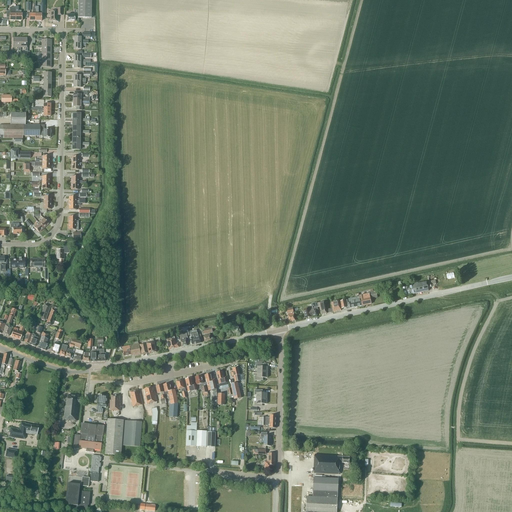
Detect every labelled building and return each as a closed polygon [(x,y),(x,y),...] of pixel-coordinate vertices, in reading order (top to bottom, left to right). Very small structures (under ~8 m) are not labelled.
[(90,18),(90,0),(75,0),(76,1),(77,1),(78,1),(77,10),(74,10),(74,15),(66,15),(66,22),(74,22),(74,18),(77,18),(90,18)] [(15,8),(9,8),(9,11),(6,11),(6,18),(9,18),(9,21),(15,21),(15,8)] [(55,9),(55,12),(50,12),(50,21),(57,21),(57,16),(62,16),(62,9),(55,9)] [(41,61),(41,60),(38,60),(37,62),(41,62),(41,68),(51,68),(51,61),(41,61)] [(89,105),(89,101),(72,101),(72,107),(76,107),(76,111),(82,111),(82,107),(80,107),(80,104),(81,104),(81,105),(89,105)] [(25,125),(25,114),(10,114),(10,125),(25,125)] [(0,135),(3,135),(3,138),(14,139),(22,139),(22,136),(23,136),(27,136),(27,125),(0,125),(0,135)] [(27,125),(27,136),(39,136),(42,136),(42,138),(46,138),(46,139),(49,139),(49,138),(50,138),(50,130),(43,130),(43,126),(40,126),(27,125)] [(39,163),(34,163),(30,163),(30,164),(23,164),(23,172),(30,172),(30,167),(42,167),(42,169),(49,169),(49,163),(39,163)] [(43,228),(48,224),(43,219),(38,223),(43,228)] [(38,223),(37,224),(33,227),(39,233),(43,228),(38,223)] [(13,235),(21,235),(21,228),(19,228),(18,224),(10,224),(10,228),(13,228),(13,235)] [(56,250),(56,254),(57,254),(57,260),(59,260),(59,264),(63,264),(63,260),(64,260),(64,253),(69,253),(69,247),(63,247),(63,250),(56,250)] [(40,268),(44,268),(44,259),(30,259),(30,268),(36,268),(36,272),(40,272),(40,268)] [(410,295),(428,291),(426,283),(414,285),(414,286),(408,287),(410,295)] [(404,297),(410,295),(408,287),(402,289),(404,297)] [(377,298),(376,296),(375,291),(369,293),(369,294),(359,296),(359,298),(348,300),(349,303),(348,303),(347,301),(345,301),(347,309),(350,309),(371,304),(370,299),(377,298)] [(332,308),(333,312),(341,311),(340,309),(346,308),(346,309),(347,309),(345,301),(340,302),(341,304),(339,305),(339,301),(331,303),(332,308)] [(312,309),(303,311),(305,316),(305,318),(315,316),(317,316),(316,311),(318,310),(317,308),(317,303),(311,304),(312,309)] [(321,315),(326,314),(324,303),(317,304),(318,308),(319,307),(321,315)] [(45,321),(46,316),(50,307),(44,305),(44,306),(43,306),(42,309),(43,309),(39,319),(45,321)] [(51,309),(48,316),(48,319),(53,321),(54,316),(56,311),(57,308),(52,306),(51,309)] [(13,317),(14,316),(16,310),(11,309),(7,323),(6,323),(5,325),(2,334),(9,336),(12,328),(8,326),(9,324),(10,325),(10,323),(11,324),(13,317)] [(19,340),(25,325),(21,324),(18,331),(17,331),(18,329),(14,328),(10,337),(19,340)] [(212,333),(212,332),(211,328),(202,330),(205,342),(211,341),(209,334),(212,333)] [(187,333),(180,334),(180,335),(181,339),(180,339),(182,347),(187,346),(186,338),(188,338),(187,336),(190,335),(189,330),(186,331),(187,333)] [(196,330),(190,331),(190,334),(192,340),(191,340),(192,345),(201,343),(200,339),(199,339),(198,336),(196,330)] [(23,342),(28,344),(32,334),(27,332),(25,336),(22,335),(20,340),(20,341),(23,343),(23,342)] [(28,344),(35,347),(38,338),(35,337),(36,336),(34,335),(32,334),(28,344)] [(169,350),(179,348),(178,344),(176,344),(174,336),(167,338),(168,341),(167,341),(169,350)] [(45,344),(47,341),(40,338),(39,342),(37,348),(45,351),(46,349),(48,350),(49,346),(47,346),(47,345),(45,344)] [(79,349),(81,342),(72,339),(70,343),(74,345),(73,347),(79,349)] [(51,351),(53,352),(53,353),(57,355),(60,346),(57,345),(58,343),(55,342),(54,344),(53,344),(51,351)] [(142,355),(156,352),(154,342),(140,345),(142,355)] [(134,356),(141,355),(139,344),(122,348),(124,356),(131,355),(134,354),(134,356)] [(80,361),(82,352),(75,350),(73,359),(80,361)] [(96,362),(105,361),(105,354),(104,354),(103,350),(96,350),(96,353),(96,362)] [(4,354),(0,369),(0,374),(2,375),(4,366),(3,366),(4,364),(6,365),(6,364),(8,365),(9,359),(7,359),(8,355),(7,355),(7,354),(6,354),(5,354),(4,354)] [(18,372),(21,362),(15,360),(12,370),(18,372)] [(267,373),(267,367),(261,367),(261,364),(255,364),(255,369),(257,369),(257,372),(267,373)] [(238,375),(240,375),(238,368),(232,369),(233,372),(231,373),(232,377),(233,377),(235,382),(240,381),(238,375)] [(228,385),(227,382),(226,378),(224,379),(222,371),(216,373),(220,387),(228,385)] [(267,378),(267,373),(257,372),(257,375),(255,376),(255,381),(261,381),(261,378),(267,378)] [(212,380),(212,378),(211,374),(205,375),(206,380),(206,383),(207,387),(210,386),(211,390),(217,389),(214,380),(212,380)] [(207,393),(208,393),(205,383),(203,384),(201,376),(200,376),(198,376),(198,377),(195,377),(196,381),(196,382),(197,385),(199,384),(200,388),(201,388),(202,394),(203,394),(203,396),(205,395),(206,396),(208,396),(207,393)] [(195,384),(193,385),(191,378),(185,380),(188,392),(196,391),(195,384)] [(183,398),(186,398),(185,392),(186,392),(185,388),(184,388),(183,385),(182,381),(176,382),(177,386),(178,390),(181,389),(182,392),(183,398)] [(177,418),(178,403),(177,399),(175,390),(171,391),(170,383),(163,385),(165,392),(168,392),(170,400),(170,405),(169,417),(177,418)] [(234,400),(241,398),(238,383),(231,385),(234,400)] [(162,399),(165,399),(162,385),(161,385),(160,385),(159,385),(158,386),(156,387),(157,393),(161,393),(161,396),(162,399)] [(147,404),(157,402),(154,392),(153,392),(152,387),(144,389),(146,396),(145,396),(147,404)] [(266,399),(267,393),(261,393),(261,390),(254,390),(254,395),(256,395),(256,398),(266,399)] [(132,407),(142,405),(140,395),(139,395),(138,391),(130,392),(131,399),(132,407)] [(81,403),(81,399),(81,398),(78,398),(78,396),(68,395),(67,401),(65,401),(63,420),(77,421),(79,403),(81,403)] [(106,406),(107,396),(103,396),(98,395),(97,405),(96,413),(102,414),(103,410),(101,409),(101,407),(106,408),(106,406)] [(120,411),(120,401),(119,401),(120,396),(111,396),(111,401),(110,401),(110,411),(120,411)] [(266,404),(266,399),(256,398),(256,402),(254,402),(254,407),(260,407),(260,404),(266,404)] [(120,456),(121,446),(124,421),(108,419),(104,454),(120,456)] [(140,447),(142,422),(124,421),(121,446),(140,447)] [(25,424),(25,423),(21,422),(20,429),(10,428),(9,437),(24,439),(25,433),(37,435),(38,426),(25,424)] [(101,451),(103,427),(81,424),(80,436),(76,435),(76,438),(74,437),(73,449),(79,450),(79,448),(86,449),(85,452),(94,453),(93,453),(93,450),(101,451)] [(196,447),(196,432),(197,426),(187,426),(186,446),(196,447)] [(196,447),(206,447),(207,432),(197,431),(196,447)] [(216,432),(207,432),(207,447),(215,448),(216,432)] [(271,446),(271,436),(267,436),(267,433),(261,433),(260,438),(264,438),(263,446),(271,446)] [(17,451),(6,449),(5,457),(15,459),(17,451)] [(265,462),(264,468),(271,468),(271,466),(273,466),(273,465),(275,465),(275,460),(275,454),(273,454),(273,453),(270,453),(270,454),(268,454),(267,457),(267,460),(267,462),(265,462)] [(100,461),(101,458),(100,458),(100,456),(99,456),(92,455),(90,468),(90,469),(90,472),(90,474),(91,474),(90,481),(98,482),(98,475),(97,475),(97,473),(98,473),(99,467),(100,467),(100,463),(99,463),(99,461),(100,461)] [(349,464),(350,458),(337,457),(337,456),(315,455),(314,473),(340,474),(341,463),(349,464)] [(88,487),(89,478),(82,477),(81,486),(88,487)] [(336,511),(338,479),(313,478),(312,497),(306,497),(305,511),(336,511)] [(89,503),(90,492),(79,491),(80,486),(80,485),(67,484),(65,505),(75,506),(75,507),(75,508),(75,509),(87,510),(88,505),(89,503)]
